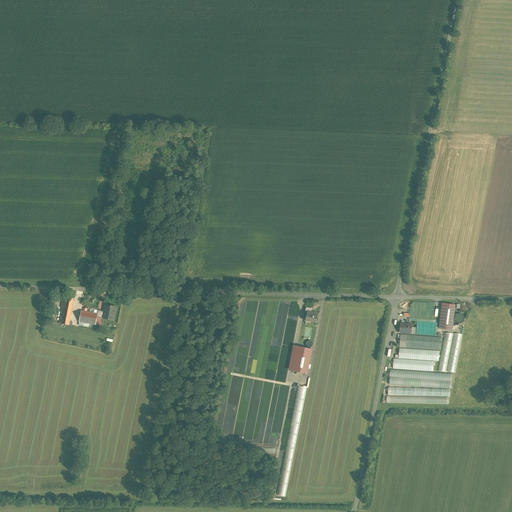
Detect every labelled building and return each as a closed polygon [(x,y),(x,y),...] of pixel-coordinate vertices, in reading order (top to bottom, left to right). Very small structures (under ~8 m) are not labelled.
[(74,299),(64,297),(61,307),(62,307),(60,323),(69,325),(74,299)] [(411,301),(410,321),(417,322),(416,334),(436,335),(437,320),(433,320),(434,302),(411,301)] [(455,305),(442,303),(438,328),(452,330),(455,305)] [(105,311),(103,318),(113,320),(116,307),(106,305),(105,311)] [(97,317),(98,314),(82,311),(80,321),(96,325),(97,317)] [(308,311),(308,312),(306,320),(316,322),(318,313),(311,312),(308,311)] [(412,324),(401,324),(400,333),(411,333),(412,324)] [(446,372),(453,334),(445,332),(438,370),(446,372)] [(447,371),(455,373),(462,334),(454,333),(447,371)] [(442,338),(400,335),(400,347),(441,350),(442,338)] [(288,370),(307,374),(312,349),(293,346),(288,370)] [(399,348),(398,358),(439,361),(439,351),(399,348)] [(394,358),(393,369),(433,372),(434,361),(394,358)] [(390,369),(390,377),(452,381),(452,374),(390,369)] [(390,377),(389,385),(451,389),(452,381),(390,377)] [(276,495),(286,497),(307,388),(298,386),(276,495)] [(388,387),(388,395),(450,397),(450,389),(388,387)] [(449,397),(387,396),(386,403),(449,404),(449,397)]
